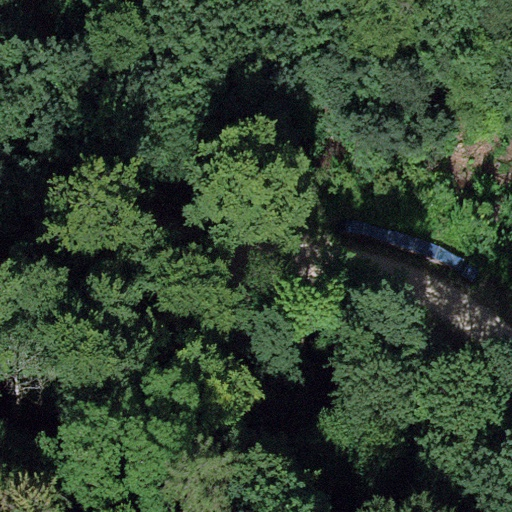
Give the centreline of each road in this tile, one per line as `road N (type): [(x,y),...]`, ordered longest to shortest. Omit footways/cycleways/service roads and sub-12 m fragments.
road 1 (track): [(0,167),(206,267),(250,248),(364,264),(477,318),(511,353)]
road 2 (track): [(206,267),(194,333),(201,384),(221,430),(262,488),(295,511)]
